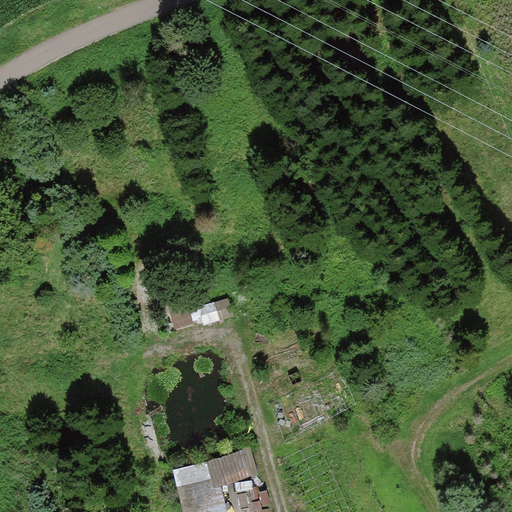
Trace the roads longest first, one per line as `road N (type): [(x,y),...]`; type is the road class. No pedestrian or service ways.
road 1 (track): [(430,511),(409,472),(418,435),(447,404),(511,362)]
road 2 (track): [(0,82),(69,41),(168,0)]
